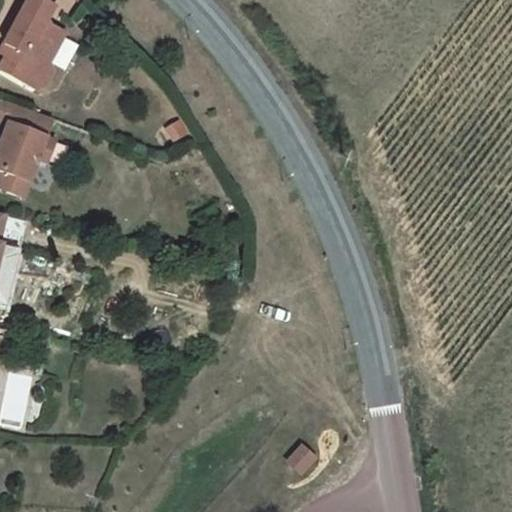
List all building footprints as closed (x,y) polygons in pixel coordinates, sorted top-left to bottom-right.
[(5,58),(0,67),(0,71),(34,90),(44,87),(51,73),(48,63),(64,33),(45,23),(53,7),(39,0),(27,0),(4,45),(10,49),(5,58)] [(4,45),(0,51),(0,54),(5,58),(10,49),(4,45)] [(46,119),(0,101),(0,123),(5,126),(10,128),(6,138),(1,136),(0,139),(0,190),(22,199),(36,160),(45,163),(53,143),(43,139),(39,138),(46,119)] [(46,119),(39,138),(43,139),(50,120),(46,119)] [(10,128),(5,126),(1,136),(6,138),(10,128)] [(0,231),(4,216),(0,214),(0,281),(4,283),(12,249),(0,246),(0,231)] [(300,449),(288,462),(301,473),(312,461),(300,449)]
